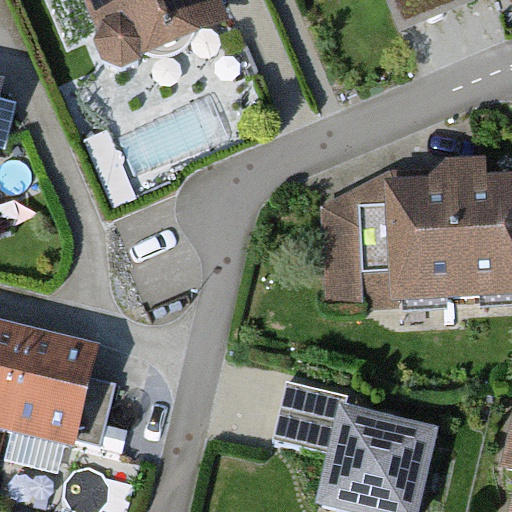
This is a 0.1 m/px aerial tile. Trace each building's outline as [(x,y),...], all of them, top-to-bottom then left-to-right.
[(232,20),(222,0),(79,0),(113,74),(232,20)] [(473,0),(384,0),(402,41),(478,10),(473,0)] [(0,133),(8,97),(0,95),(0,133)] [(218,147),(197,100),(96,146),(117,193),(218,147)] [(511,203),(331,210),(335,319),(511,312),(511,203)] [(29,349),(0,342),(0,447),(5,448),(29,349)] [(95,365),(29,349),(5,448),(72,464),(95,365)] [(101,455),(116,392),(91,386),(77,450),(101,455)] [(341,403),(286,391),(273,449),(327,461),(341,403)] [(427,511),(443,447),(344,423),(322,511),(427,511)]
